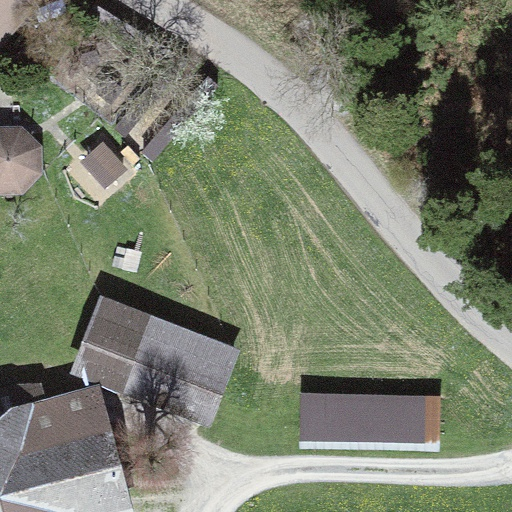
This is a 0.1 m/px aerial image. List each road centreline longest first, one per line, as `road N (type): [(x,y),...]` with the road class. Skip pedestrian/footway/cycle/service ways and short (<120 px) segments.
road 1 (unclassified): [(511,338),(454,286),(314,118),(251,63),(153,0)]
road 2 (track): [(214,511),(237,485),(301,467),(511,465)]
